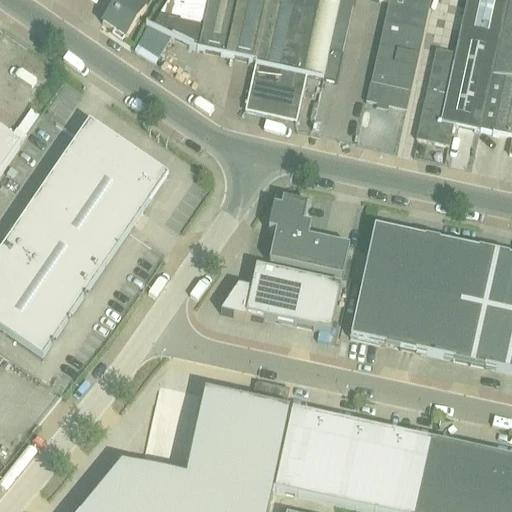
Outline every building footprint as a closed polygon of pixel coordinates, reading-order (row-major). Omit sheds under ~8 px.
[(137,0),(119,0),(102,26),(125,41),(146,10),(136,3),(137,0)] [(406,113),(430,0),(390,0),(389,5),(371,85),(370,85),(366,104),(406,113)] [(502,30),(508,0),(460,0),(469,2),(457,58),(436,53),(416,142),(448,149),(453,128),(479,134),(479,132),(502,30)] [(511,0),(508,0),(502,30),(479,132),(493,135),(492,137),(511,140),(511,144),(509,157),(511,157),(511,0)] [(0,333),(42,362),(167,179),(88,125),(0,254),(0,333)] [(0,135),(0,178),(20,149),(0,135)] [(302,226),(306,207),(282,202),(280,210),(272,208),(267,232),(275,234),(268,265),(342,281),(349,249),(307,241),(310,227),(302,226)] [(511,260),(374,230),(350,341),(511,376),(511,260)] [(255,270),(252,286),(251,292),(238,290),(227,305),(220,316),(233,319),(263,325),(264,321),(330,336),(340,289),(255,270)] [(268,511),(290,412),(204,393),(185,480),(121,466),(83,511),(268,511)] [(357,511),(375,511),(392,436),(372,431),(334,422),(334,423),(313,418),(295,498),(357,511)] [(416,511),(431,444),(412,439),(412,440),(392,436),(375,511),(416,511)] [(457,511),(471,453),(450,448),(451,448),(431,444),(416,511),(457,511)] [(498,511),(510,461),(490,456),(490,457),(471,453),(457,511),(498,511)] [(511,511),(511,461),(510,461),(498,511),(511,511)]
